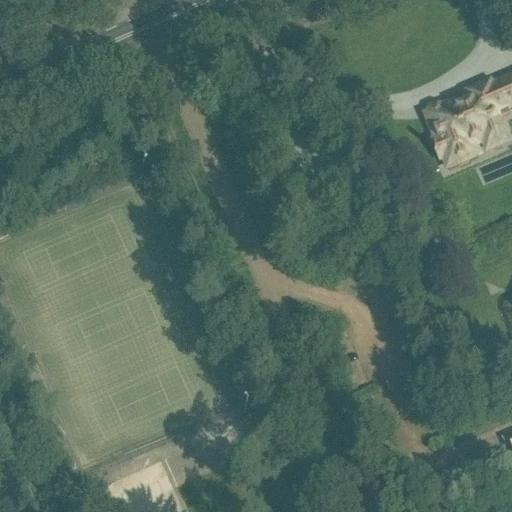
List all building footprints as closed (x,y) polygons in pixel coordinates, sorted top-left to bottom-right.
[(432,115),(427,117),(438,142),(433,144),(441,162),(446,174),(483,159),(478,147),(479,146),(486,143),(489,152),(510,143),(500,121),(502,120),(500,116),(502,115),(511,110),(511,81),(492,90),(489,85),(469,94),(470,98),(443,110),(440,106),(433,109),(432,115)] [(224,135),(228,144),(241,138),(237,129),(224,135)] [(357,207),(352,212),(374,237),(379,232),(357,207)] [(364,229),(356,236),(371,253),(379,246),(364,229)] [(249,511),(244,499),(224,507),(225,511),(249,511)]
